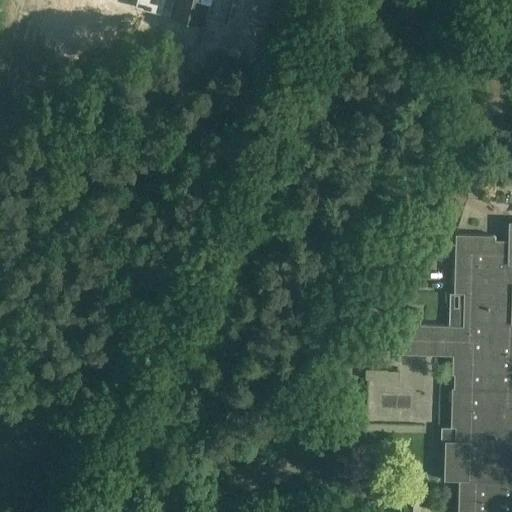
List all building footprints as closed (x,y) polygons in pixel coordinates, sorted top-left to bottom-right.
[(173,0),(170,15),(204,23),(209,3),(211,4),(211,2),(211,0),(173,0)] [(48,13),(41,38),(111,56),(118,31),(48,13)] [(478,176),(468,175),(468,197),(478,198),(478,176)] [(511,511),(511,235),(509,236),(509,241),(508,264),(493,264),(494,241),(496,241),(496,237),(458,236),(456,294),(465,295),(464,327),(449,327),(422,326),(422,311),(403,310),(402,334),(398,334),(397,354),(454,356),(454,376),(456,376),(456,388),(453,388),(452,427),(456,428),(456,441),(451,441),(446,441),(445,458),(444,481),(459,481),(458,508),(458,511),(511,511)] [(387,370),(366,370),(366,380),(387,380),(387,370)] [(426,491),(406,491),(406,503),(425,504),(426,491)]
